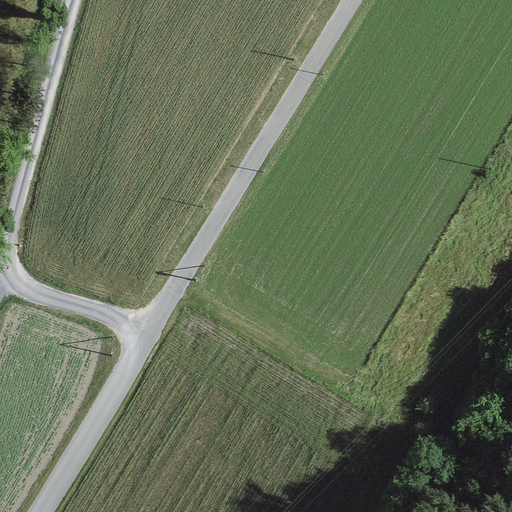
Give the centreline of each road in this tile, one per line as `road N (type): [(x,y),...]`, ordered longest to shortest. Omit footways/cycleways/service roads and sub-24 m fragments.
road 1 (unclassified): [(40,511),(354,0)]
road 2 (track): [(78,0),(4,280)]
road 3 (track): [(152,324),(4,280)]
